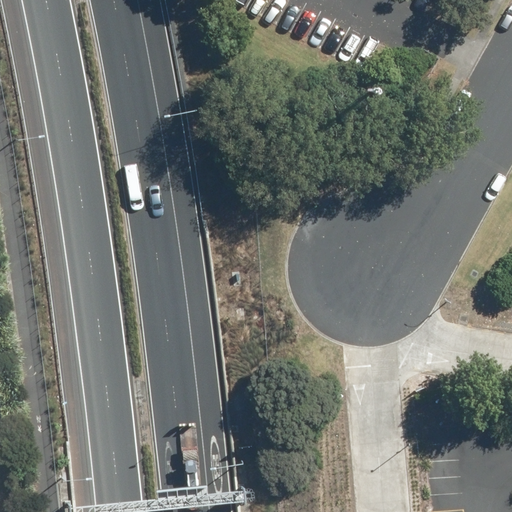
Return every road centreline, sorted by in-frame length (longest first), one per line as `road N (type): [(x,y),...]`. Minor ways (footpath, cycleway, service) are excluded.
road 1 (motorway): [(109,511),(85,287),(30,0)]
road 2 (motorway): [(115,0),(161,214),(191,511)]
road 3 (residential): [(361,266),(425,218),(462,174),(511,84)]
